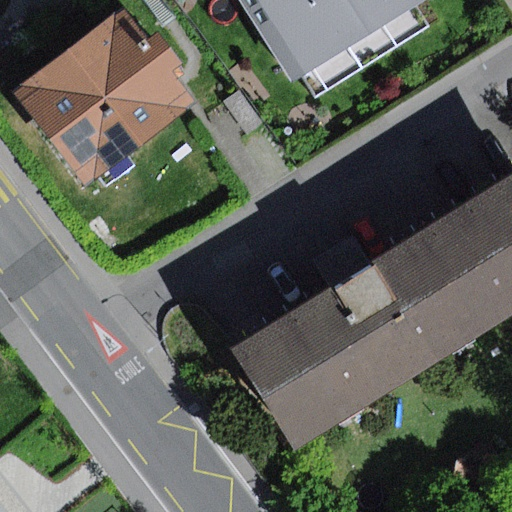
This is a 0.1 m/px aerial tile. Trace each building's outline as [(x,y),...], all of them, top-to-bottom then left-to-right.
[(239,0),(295,84),(426,0),(239,0)] [(126,10),(18,91),(88,184),(197,104),(174,73),(185,65),(161,33),(149,42),(126,10)] [(333,292),(236,353),(296,448),(511,314),(511,182),(377,267),(357,236),(314,263),(333,292)] [(489,437),(458,461),(446,511),(497,507),(502,493),(489,437)] [(0,511),(14,511),(0,493),(0,511)]
